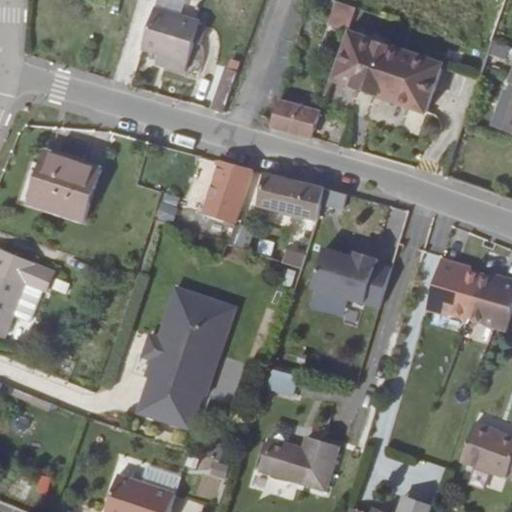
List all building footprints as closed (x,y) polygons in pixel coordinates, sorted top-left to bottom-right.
[(157,0),(155,7),(181,15),(185,0),(157,0)] [(394,0),(392,9),(416,17),(421,0),(394,0)] [(356,8),(337,2),(329,24),(348,31),(352,18),(356,8)] [(155,7),(143,47),(160,53),(169,56),(166,66),(184,72),(194,42),(199,43),(205,25),(200,23),(200,22),(155,7)] [(443,65),(348,31),(332,80),(425,113),(443,65)] [(169,56),(160,53),(157,63),(166,66),(169,56)] [(225,69),(211,109),(223,113),(236,73),(225,69)] [(511,74),(509,83),(511,84),(511,104),(503,130),(511,133),(511,74)] [(279,101),(271,127),(294,133),(312,139),(321,112),(279,101)] [(28,201),(85,220),(102,170),(45,151),(28,201)] [(236,224),(253,171),(219,161),(202,213),(236,224)] [(321,205),(325,188),(290,180),(264,174),(258,203),(318,221),(321,205)] [(352,222),(358,197),(325,188),(321,205),(348,211),(346,221),(352,222)] [(161,192),(153,221),(163,224),(165,217),(172,219),(179,195),(162,190),(161,192)] [(122,228),(136,231),(143,201),(128,198),(122,228)] [(241,223),(232,246),(247,251),(255,228),(241,223)] [(283,263),(302,269),(311,272),(316,258),(307,255),(287,249),(283,263)] [(313,289),(380,309),(389,279),(374,274),(378,260),(356,253),(354,261),(346,259),(347,256),(325,249),(313,289)] [(0,336),(4,338),(26,285),(46,293),(54,272),(0,250),(0,336)] [(490,276),(441,260),(427,309),(494,328),(507,332),(511,313),(511,279),(491,273),(490,276)] [(138,412),(191,430),(202,395),(195,393),(208,352),(220,355),(235,309),(175,288),(158,338),(151,360),(145,377),(150,378),(138,412)] [(142,357),(151,360),(158,338),(149,335),(142,357)] [(220,355),(208,352),(195,393),(202,395),(206,397),(220,355)] [(295,397),(297,374),(272,372),(270,394),(295,397)] [(511,469),(511,436),(475,422),(461,460),(506,477),(509,468),(511,469)] [(259,470),(326,489),(338,445),(307,436),(303,449),(268,439),(259,470)] [(143,482),(177,493),(182,477),(148,466),(143,482)] [(169,511),(175,494),(118,475),(106,511),(169,511)] [(403,495),(397,511),(404,511),(409,497),(403,495)] [(200,511),(203,505),(179,496),(172,511),(200,511)] [(409,497),(404,511),(382,511),(373,509),(371,511),(429,511),(432,505),(409,497)]
